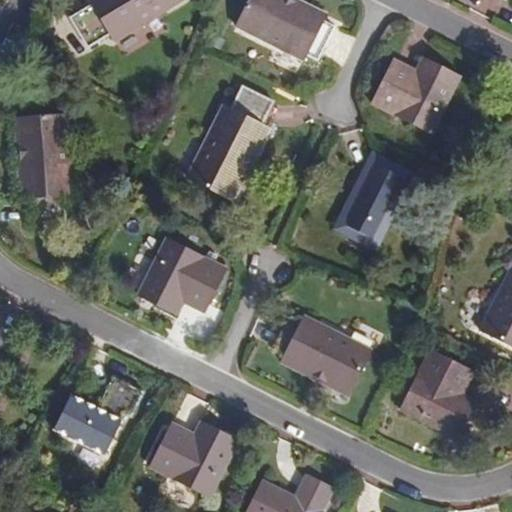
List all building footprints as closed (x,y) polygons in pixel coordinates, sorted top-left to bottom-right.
[(190,0),(105,0),(100,4),(98,7),(78,18),(96,48),(117,36),(121,41),(190,0)] [(279,0),(249,0),(235,29),(303,62),(306,56),(316,61),(332,29),(278,2),(279,0)] [(460,80),(423,62),(413,84),(389,73),(373,107),(433,136),(460,80)] [(262,124),(274,102),(243,86),(231,110),(224,106),(189,177),(234,200),(246,176),(241,174),(264,126),(262,124)] [(76,198),(70,118),(20,122),(22,149),(28,149),(32,201),(34,204),(36,227),(69,225),(67,199),(76,198)] [(511,149),(499,176),(511,182),(511,149)] [(375,244),(409,174),(374,156),(339,227),(375,244)] [(211,300),(228,266),(168,236),(141,291),(177,309),(187,289),(211,300)] [(511,270),(481,332),(511,347),(511,270)] [(351,393),(372,346),(306,313),(302,319),(291,314),(274,348),(329,375),(326,381),(351,393)] [(454,388),(465,366),(431,348),(401,407),(457,436),(476,400),(454,388)] [(132,418),(144,393),(115,378),(98,410),(73,398),(56,430),(106,454),(126,415),(132,418)] [(213,498),(240,442),(203,424),(192,445),(169,434),(152,468),(213,498)] [(323,511),(334,490),(309,478),(298,500),(264,483),(249,511),(323,511)]
